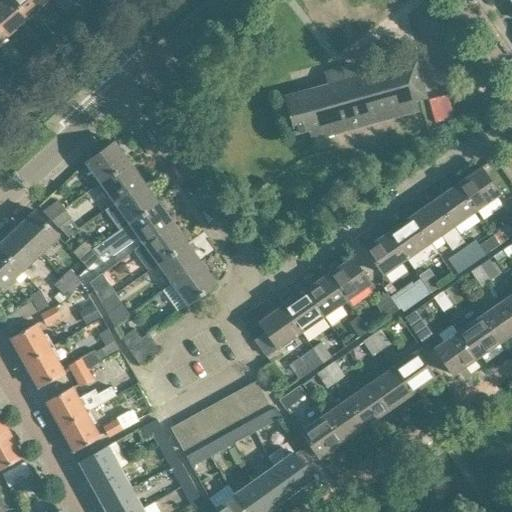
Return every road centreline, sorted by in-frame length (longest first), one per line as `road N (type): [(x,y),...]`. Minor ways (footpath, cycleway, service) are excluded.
road 1 (residential): [(114,108),(246,296),(292,283),(511,128)]
road 2 (unclassified): [(317,511),(511,378)]
road 3 (unclassified): [(85,511),(0,344)]
road 4 (residential): [(136,0),(0,122)]
road 5 (residential): [(114,108),(235,0)]
road 6 (residential): [(0,210),(114,108)]
